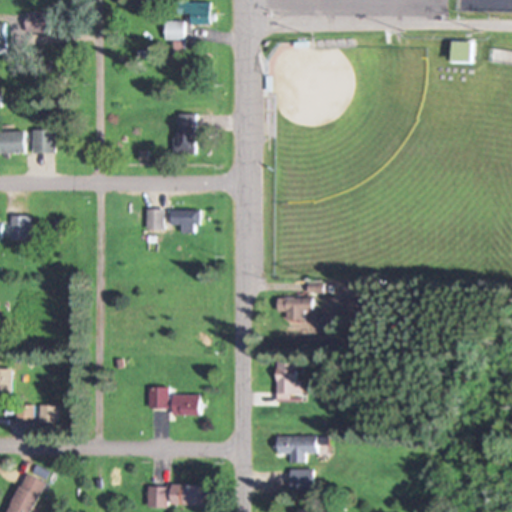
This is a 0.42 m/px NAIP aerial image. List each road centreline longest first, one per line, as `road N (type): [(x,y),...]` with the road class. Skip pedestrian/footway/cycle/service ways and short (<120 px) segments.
road 1 (residential): [(241,448),(235,0)]
road 2 (residential): [(236,17),(511,23)]
road 3 (residential): [(0,445),(241,448)]
road 4 (residential): [(239,183),(0,181)]
